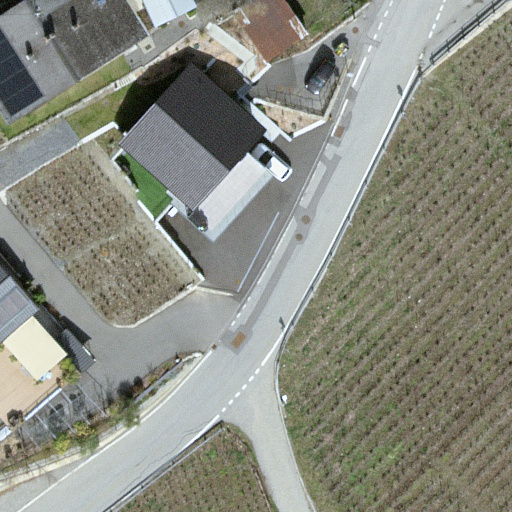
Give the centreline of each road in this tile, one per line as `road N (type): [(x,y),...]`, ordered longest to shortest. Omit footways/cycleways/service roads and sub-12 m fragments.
road 1 (unclassified): [(60,511),(180,419),(227,369),(328,191),(415,0)]
road 2 (track): [(227,369),(295,511)]
